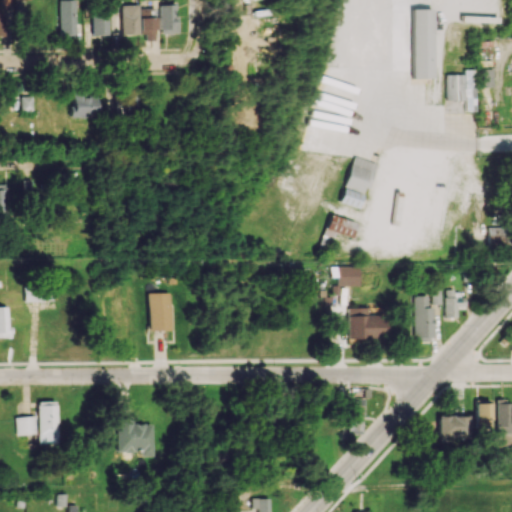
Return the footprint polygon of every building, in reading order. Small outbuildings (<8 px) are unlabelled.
[(120,35),(136,34),(136,4),(119,5),(120,35)] [(159,33),(176,33),(175,4),(158,4),(159,33)] [(58,35),(74,35),(75,6),(58,6),(58,35)] [(153,17),(154,8),(138,8),(137,16),(153,17)] [(410,78),(432,78),(431,9),(410,9),(410,78)] [(90,11),(91,35),(107,34),(107,11),(90,11)] [(143,40),(153,40),(154,18),(138,17),(137,32),(144,32),(143,40)] [(444,74),(445,100),(464,99),(464,110),(474,110),(473,69),(464,69),(464,74),(444,74)] [(491,87),(491,69),(478,69),(478,86),(491,87)] [(96,118),(97,92),(71,92),(70,117),(96,118)] [(32,96),(20,96),(20,111),(32,111),(32,96)] [(135,113),(136,96),(114,96),(113,112),(135,113)] [(368,184),(375,163),(352,156),(342,187),(360,192),(363,183),(368,184)] [(22,180),(22,194),(36,194),(36,180),(22,180)] [(361,194),(342,188),(337,201),(355,208),(361,194)] [(350,238),(355,222),(328,214),(318,245),(328,249),(333,233),(350,238)] [(502,244),(502,226),(487,227),(487,245),(502,244)] [(356,266),(335,266),(335,285),(356,285),(356,266)] [(440,290),(431,290),(430,303),(439,304),(440,290)] [(462,309),(462,290),(444,290),(443,317),(455,317),(456,309),(462,309)] [(23,300),(50,301),(51,292),(24,291),(23,300)] [(148,330),(169,330),(168,293),(147,293),(148,330)] [(432,339),(431,307),(426,307),(426,295),(412,295),(413,340),(432,339)] [(105,330),(127,329),(126,297),(104,298),(105,330)] [(8,306),(0,306),(0,337),(8,337),(8,306)] [(360,343),(360,337),(385,337),(386,315),(366,314),(366,307),(346,307),(346,343),(360,343)] [(347,433),(362,434),(363,398),(348,397),(347,433)] [(510,400),(495,400),(495,434),(511,434),(510,400)] [(55,401),(35,401),(36,444),(56,443),(55,401)] [(489,403),(473,404),(474,428),(490,428),(489,403)] [(35,434),(34,415),(14,416),(15,434),(35,434)] [(467,437),(466,415),(436,415),(436,438),(467,437)] [(115,452),(138,451),(138,457),(150,456),(150,423),(130,424),(130,417),(114,418),(115,452)] [(268,511),(269,498),(251,498),(251,508),(257,508),(256,511),(268,511)]
